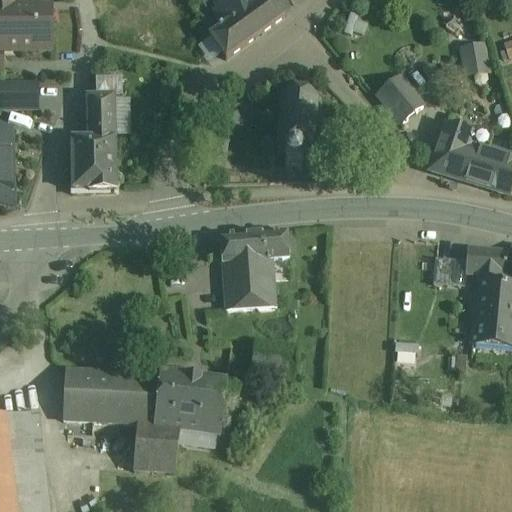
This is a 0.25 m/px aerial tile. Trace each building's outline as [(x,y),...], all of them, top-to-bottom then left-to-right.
[(14,0),(0,0),(0,17),(2,17),(2,10),(15,9),(14,0)] [(117,0),(119,5),(110,8),(117,28),(172,9),(169,0),(117,0)] [(214,0),(222,12),(215,16),(221,25),(225,32),(216,38),(214,39),(227,59),(261,36),(241,4),(246,0),(214,0)] [(246,0),(241,4),(261,36),(289,16),(279,0),(246,0)] [(16,10),(3,10),(3,18),(0,17),(0,52),(3,53),(50,52),(50,53),(52,53),(52,10),(16,10)] [(221,25),(211,31),(216,38),(225,32),(221,25)] [(485,48),(462,52),(466,74),(488,71),(485,48)] [(123,78),(98,78),(98,94),(123,94),(123,78)] [(401,80),(379,98),(402,127),(424,109),(401,80)] [(37,87),(1,87),(1,111),(37,111),(37,87)] [(296,90),(283,100),(278,153),(286,154),(285,169),(285,170),(286,170),(286,171),(301,172),(302,172),(302,171),(304,156),(313,157),(318,103),(309,92),(296,90)] [(113,97),(86,97),(86,140),(113,140),(113,97)] [(232,109),(211,122),(207,156),(227,158),(229,143),(238,129),(237,129),(243,125),(232,109)] [(491,137),(478,133),(474,135),(473,138),(446,129),(431,173),(509,198),(511,188),(511,157),(489,150),(493,140),(491,137)] [(12,133),(0,132),(0,209),(15,209),(12,133)] [(117,141),(74,143),(77,194),(92,193),(93,195),(119,194),(117,141)] [(288,235),(221,240),(227,315),(277,311),(273,263),(290,262),(288,235)] [(388,241),(348,239),(347,259),(339,258),(339,266),(344,266),(343,279),(345,279),(344,292),(345,292),(370,294),(385,295),(388,241)] [(461,242),(416,240),(415,243),(412,308),(411,308),(411,311),(415,312),(415,311),(431,312),(430,329),(455,330),(456,314),(458,314),(458,311),(457,311),(461,245),(461,242)] [(509,254),(470,252),(468,278),(480,280),(473,347),(511,351),(511,289),(506,289),(506,281),(507,281),(509,254)] [(370,294),(345,292),(344,300),(334,299),(331,346),(357,348),(360,302),(370,303),(370,294)] [(298,351),(256,344),(250,377),(293,384),(298,351)] [(227,382),(66,372),(63,422),(138,426),(135,473),(176,477),(180,431),(218,436),(227,382)] [(50,511),(41,415),(0,418),(0,511),(50,511)]
